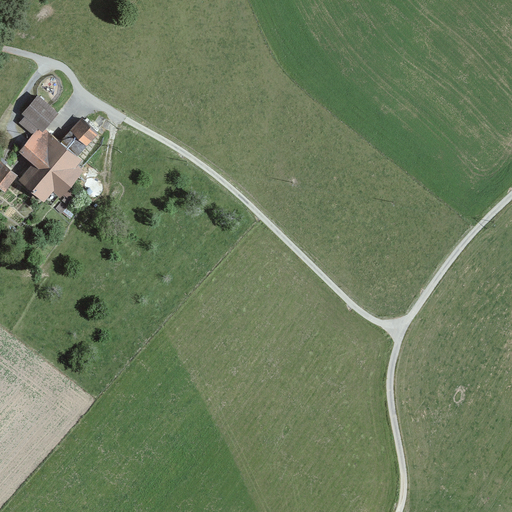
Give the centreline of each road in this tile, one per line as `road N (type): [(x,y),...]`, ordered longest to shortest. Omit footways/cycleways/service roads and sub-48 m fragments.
road 1 (track): [(402,326),(348,302),(228,187),(30,53)]
road 2 (track): [(511,196),(467,237),(402,326),(387,388),(402,450),(399,511)]
